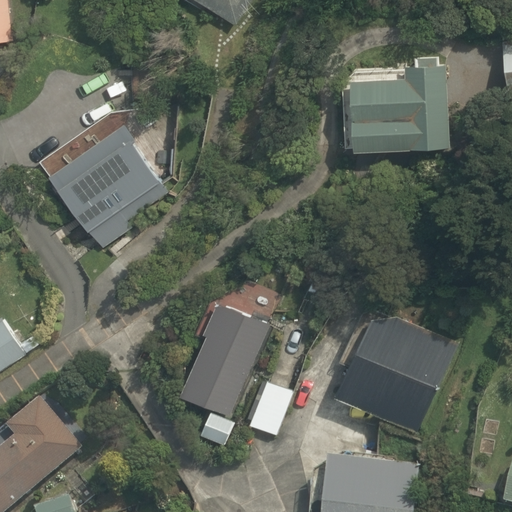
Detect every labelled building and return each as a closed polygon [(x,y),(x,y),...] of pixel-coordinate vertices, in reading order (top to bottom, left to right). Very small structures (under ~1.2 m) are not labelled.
[(0,0),(0,42),(14,41),(8,0),(0,0)] [(251,0),(196,0),(236,25),(251,0)] [(511,28),(499,29),(503,99),(511,98),(511,28)] [(402,66),(337,68),(340,147),(447,144),(444,55),(402,56),(402,66)] [(118,123),(45,170),(97,250),(134,226),(127,216),(163,193),(118,123)] [(244,281),(211,298),(174,392),(229,414),(277,294),(244,281)] [(455,346),(374,308),(333,396),(414,433),(455,346)] [(2,315),(0,316),(0,368),(26,350),(2,315)] [(315,340),(285,328),(246,424),(276,436),(315,340)] [(0,511),(2,511),(79,449),(36,396),(3,423),(14,436),(0,447),(0,511)] [(414,511),(418,458),(324,452),(319,511),(414,511)] [(511,456),(505,454),(493,500),(511,505),(511,456)]
